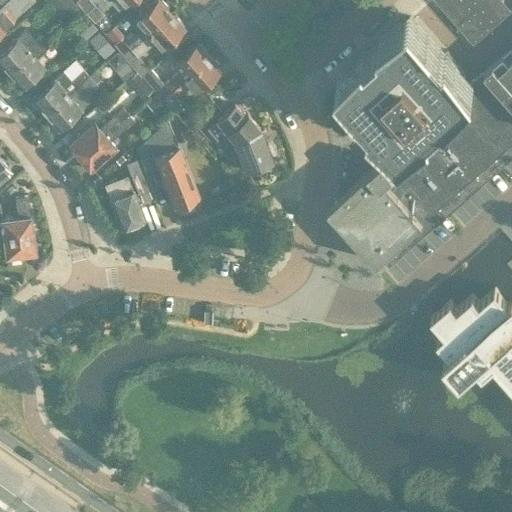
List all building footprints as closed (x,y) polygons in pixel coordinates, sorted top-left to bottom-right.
[(0,28),(32,0),(4,0),(0,4),(0,28)] [(77,6),(71,0),(49,0),(64,17),(77,6)] [(83,0),(78,5),(84,13),(84,12),(85,12),(94,4),(95,4),(99,0),(83,0)] [(99,0),(95,4),(100,10),(111,0),(120,0),(124,5),(129,0),(99,0)] [(161,0),(153,0),(133,18),(140,26),(124,40),(130,47),(170,12),(166,8),(166,6),(161,0)] [(435,0),(472,42),(511,9),(502,0),(435,0)] [(94,4),(85,12),(94,21),(103,13),(100,10),(95,4),(94,4)] [(176,17),(174,17),(170,12),(130,47),(136,55),(153,40),(160,48),(183,27),(182,26),(182,23),(176,17)] [(80,38),(95,26),(86,15),(71,27),(80,38)] [(401,142),(468,82),(410,17),(343,77),(401,142)] [(39,32),(33,37),(24,28),(0,49),(0,65),(6,72),(44,37),(39,32)] [(114,49),(98,30),(88,39),(103,58),(114,49)] [(35,57),(50,43),(44,37),(6,72),(12,79),(12,82),(16,86),(19,86),(20,87),(43,67),(35,57)] [(121,37),(113,44),(122,54),(130,47),(124,40),(121,37)] [(149,68),(141,76),(161,98),(162,97),(169,90),(208,56),(204,51),(204,48),(201,44),(198,44),(197,43),(172,65),(178,71),(163,84),(157,77),(149,68)] [(511,44),(329,207),(378,261),(511,141),(511,44)] [(130,47),(122,54),(128,62),(136,55),(130,47)] [(115,69),(126,61),(118,51),(107,59),(115,69)] [(215,61),(213,61),(208,56),(169,90),(162,97),(175,112),(182,105),(175,97),(189,85),(195,91),(220,69),(218,67),(219,65),(215,61)] [(89,76),(88,74),(83,69),(71,79),(62,70),(30,99),(32,100),(31,103),(35,107),(38,107),(45,115),(89,76)] [(89,76),(45,115),(50,121),(50,124),(54,128),(56,128),(58,129),(81,109),(80,108),(89,100),(85,95),(97,84),(94,82),(99,78),(92,70),(88,74),(89,76)] [(137,71),(126,80),(141,98),(152,88),(137,71)] [(120,86),(101,103),(107,111),(127,93),(120,86)] [(144,103),(155,114),(165,104),(154,93),(144,103)] [(209,96),(182,121),(192,133),(198,128),(220,108),(209,96)] [(246,113),(244,115),(233,103),(224,111),(206,128),(216,140),(227,131),(233,139),(245,169),(271,158),(259,129),(246,113)] [(121,118),(127,113),(122,106),(98,127),(92,120),(67,143),(78,156),(121,118)] [(110,140),(133,119),(127,113),(121,118),(78,156),(91,170),(116,147),(110,140)] [(173,205),(197,196),(167,120),(134,145),(144,168),(155,164),(157,163),(161,174),(162,176),(160,179),(162,185),(166,186),(173,205)] [(0,177),(10,170),(0,158),(0,177)] [(126,174),(103,183),(109,198),(120,226),(124,225),(128,225),(132,222),(143,217),(126,174)] [(142,174),(131,178),(137,192),(148,188),(142,174)] [(231,176),(220,182),(225,191),(236,185),(231,176)] [(19,252),(34,250),(26,195),(14,196),(17,216),(1,218),(0,213),(0,237),(2,237),(5,254),(9,254),(10,259),(20,257),(19,252)] [(511,302),(508,299),(505,302),(491,286),(475,300),(469,292),(454,305),(453,306),(452,305),(446,298),(439,305),(429,314),(442,329),(434,336),(448,352),(440,358),(456,376),(471,363),(482,374),(489,368),(493,365),(511,385),(511,302)]
